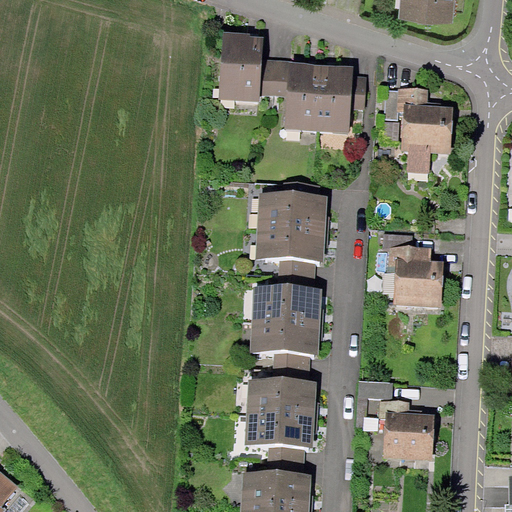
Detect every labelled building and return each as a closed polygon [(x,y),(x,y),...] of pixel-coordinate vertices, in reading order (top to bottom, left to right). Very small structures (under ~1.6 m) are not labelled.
[(458,0),(403,0),(403,10),(458,14),(458,0)] [(263,40),(224,38),(220,107),(259,110),(263,40)] [(276,65),(263,64),(262,98),(274,99),(276,65)] [(352,73),(293,70),(289,134),(349,137),(352,73)] [(398,93),(387,92),(385,121),(396,121),(398,93)] [(454,114),(406,110),(402,154),(450,158),(454,114)] [(397,126),(384,125),(382,147),(395,148),(397,126)] [(432,158),(409,155),(407,179),(429,182),(432,158)] [(329,203),(259,200),(256,266),(327,269),(329,203)] [(446,266),(398,263),(395,310),(442,314),(446,266)] [(323,296),(254,292),(251,359),(320,363),(323,296)] [(319,390),(248,384),(243,449),(314,454),(319,390)] [(438,418),(388,415),(385,463),(435,466),(438,418)] [(311,511),(313,476),(244,473),(242,511),(311,511)] [(0,475),(0,511),(3,511),(20,491),(0,475)] [(511,511),(511,487),(503,488),(502,511),(511,511)]
